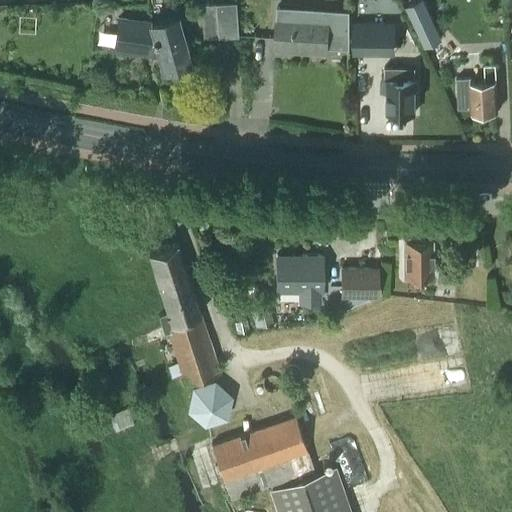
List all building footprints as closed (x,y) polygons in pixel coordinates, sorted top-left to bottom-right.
[(338,0),(339,9),(349,10),(349,5),(349,0),(338,0)] [(441,38),(434,24),(422,0),(418,0),(408,5),(426,45),(441,38)] [(218,37),(238,36),(235,2),(216,3),(218,37)] [(275,17),(274,49),(328,53),(328,46),(349,47),(349,10),(339,9),(330,8),(330,21),(304,19),(305,7),(278,5),(277,17),(275,17)] [(163,68),(189,61),(177,14),(150,21),(118,16),(113,47),(159,54),(163,68)] [(356,54),(395,52),(394,20),(354,22),(356,54)] [(458,108),(471,107),(471,111),(473,111),(473,114),(485,114),(485,111),(497,111),(496,63),(485,63),(486,80),(471,81),(471,77),(457,77),(458,108)] [(388,111),(400,111),(402,114),(410,114),(412,112),(415,112),(416,78),(382,78),(382,89),(388,89),(388,111)] [(436,272),(436,260),(433,260),(433,238),(405,238),(404,272),(436,272)] [(187,382),(220,371),(178,242),(149,251),(168,310),(159,313),(165,331),(169,329),(187,382)] [(322,288),(322,255),(277,255),(277,289),(299,289),(299,299),(319,299),(319,288),(322,288)] [(378,294),(378,266),(341,266),(341,295),(378,294)] [(287,384),(300,422),(328,412),(314,374),(287,384)] [(186,409),(204,425),(227,418),(232,393),(213,378),(191,384),(186,409)] [(231,497),(314,469),(296,415),(213,443),(231,497)] [(348,511),(334,467),(272,488),(280,511),(348,511)]
